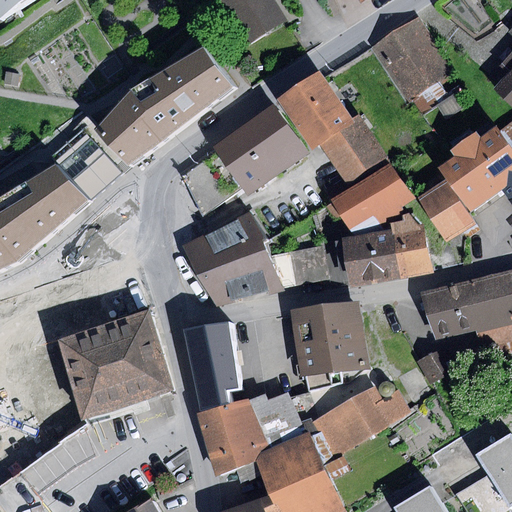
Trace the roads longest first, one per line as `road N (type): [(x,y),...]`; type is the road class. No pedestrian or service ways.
road 1 (tertiary): [(135,197),(196,145),(415,0)]
road 2 (residential): [(511,262),(174,321)]
road 3 (residential): [(174,321),(210,511)]
road 4 (tertiary): [(0,290),(61,256),(135,197)]
road 5 (residential): [(135,197),(174,321)]
